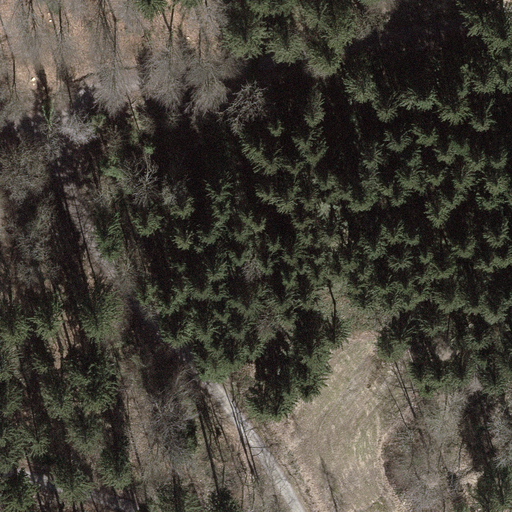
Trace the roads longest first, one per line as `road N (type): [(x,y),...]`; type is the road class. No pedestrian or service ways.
road 1 (track): [(58,131),(69,102),(109,82),(205,73),(511,18)]
road 2 (track): [(296,511),(221,395),(105,269),(82,225),(58,131)]
road 3 (track): [(144,511),(79,487),(0,473)]
